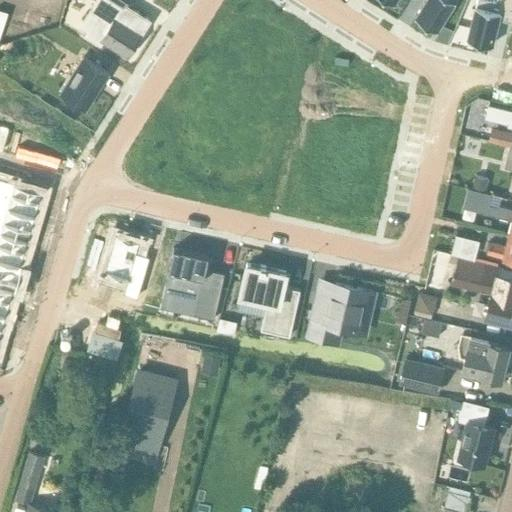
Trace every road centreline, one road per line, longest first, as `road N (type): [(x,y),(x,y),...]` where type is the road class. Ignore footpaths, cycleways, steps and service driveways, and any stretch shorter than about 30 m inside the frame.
road 1 (residential): [(455,70),(411,263),(85,191)]
road 2 (residential): [(85,191),(206,0)]
road 3 (residential): [(33,348),(85,191)]
road 4 (residential): [(318,0),(427,63),(455,70)]
